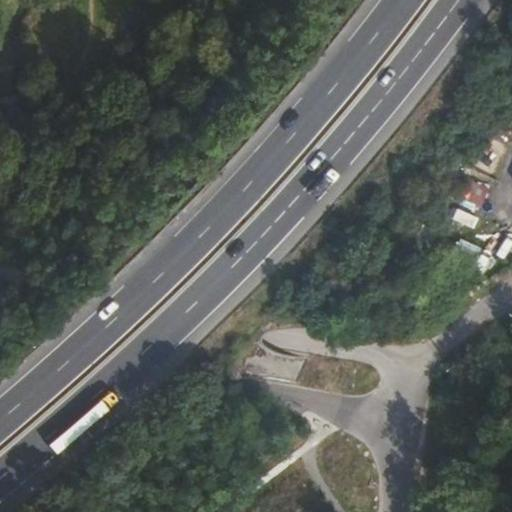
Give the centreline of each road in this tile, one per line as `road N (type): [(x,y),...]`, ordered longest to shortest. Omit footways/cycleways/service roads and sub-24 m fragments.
road 1 (trunk): [(0,488),(209,313),(468,0)]
road 2 (trunk): [(404,0),(285,153),(0,420)]
road 3 (unclassified): [(411,360),(0,285)]
road 4 (unclassified): [(0,347),(403,415)]
